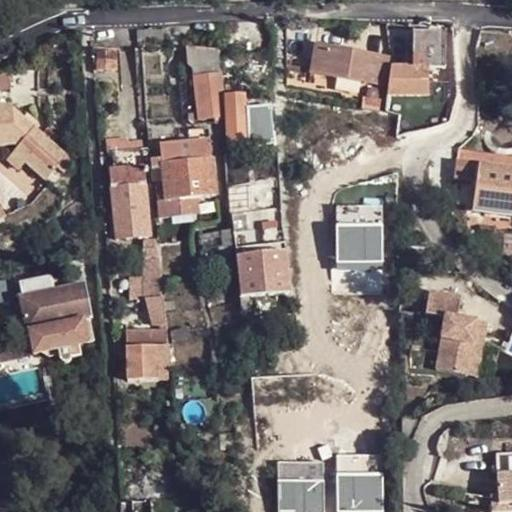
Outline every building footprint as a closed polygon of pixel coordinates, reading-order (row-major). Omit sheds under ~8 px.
[(445,38),(415,37),(415,76),(392,75),(389,106),(430,108),(430,77),(444,76),(445,38)] [(137,53),(143,53),(165,53),(164,39),(137,39),(137,53)] [(221,87),(221,59),(188,54),(190,90),(195,89),(198,120),(216,119),(210,87),(221,87)] [(316,56),(312,83),(356,90),(360,63),(316,56)] [(117,59),(97,60),(96,81),(117,80),(117,59)] [(360,63),(356,90),(383,94),(384,86),(389,86),(390,83),(384,82),(386,69),(360,63)] [(356,90),(312,83),(310,98),(343,104),(342,108),(379,114),(383,94),(356,90)] [(246,104),(245,94),(225,95),(225,105),(246,104)] [(225,105),(228,158),(248,157),(248,154),(247,134),(246,104),(225,105)] [(0,112),(0,155),(15,154),(16,158),(13,160),(25,172),(45,189),(67,162),(53,149),(59,143),(49,134),(43,140),(13,112),(0,112)] [(276,133),(247,134),(248,154),(278,153),(276,133)] [(115,247),(149,244),(138,149),(106,152),(115,247)] [(165,211),(215,206),(210,153),(159,157),(160,165),(150,166),(151,181),(162,180),(165,211)] [(25,172),(13,160),(5,169),(17,180),(25,172)] [(478,170),(455,166),(452,184),(462,186),(476,188),(478,173),(478,170)] [(511,178),(478,173),(476,188),(475,199),(473,215),(511,220),(511,178)] [(476,188),(462,186),(461,197),(475,199),(476,188)] [(381,210),(337,210),(338,266),(382,264),(381,210)] [(291,298),(287,248),(237,252),(243,316),(251,316),(251,301),(291,298)] [(144,270),(158,268),(156,258),(143,259),(144,270)] [(140,308),(162,308),(158,268),(144,270),(141,270),(140,308)] [(17,288),(20,303),(52,297),(50,286),(49,281),(17,288)] [(20,303),(18,303),(30,364),(89,352),(83,326),(91,324),(85,290),(66,293),(52,297),(20,303)] [(463,306),(431,301),(427,324),(448,328),(441,365),(455,367),(452,380),(471,384),(479,332),(459,328),(463,306)] [(490,333),(479,332),(471,384),(481,386),(490,333)] [(154,352),(124,353),(126,386),(156,385),(155,377),(154,353),(154,352)] [(166,354),(154,353),(155,377),(168,376),(166,354)] [(455,367),(441,365),(439,378),(452,380),(455,367)] [(229,455),(228,440),(218,440),(219,455),(229,455)] [(385,511),(383,460),(337,461),(338,511),(385,511)] [(511,461),(501,462),(503,508),(511,508),(511,461)] [(326,511),(325,466),(278,466),(278,511),(326,511)] [(152,492),(132,493),(132,509),(154,507),(152,492)]
